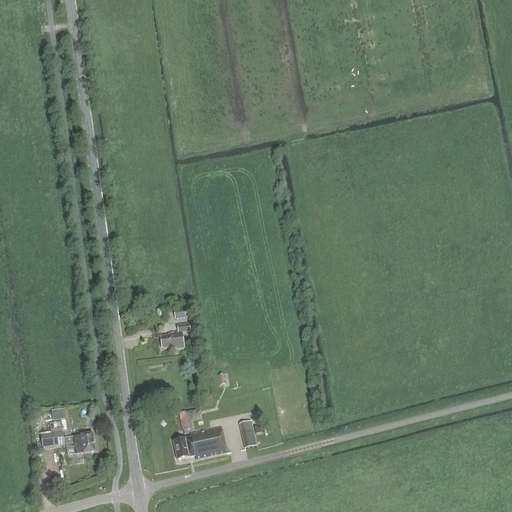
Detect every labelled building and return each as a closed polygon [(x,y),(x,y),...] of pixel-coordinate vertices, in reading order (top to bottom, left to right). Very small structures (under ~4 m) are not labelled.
[(189,319),(188,310),(174,312),(175,321),(189,319)] [(169,337),(160,338),(162,350),(170,349),(171,351),(184,349),(182,334),(190,333),(189,325),(177,327),(178,334),(169,335),(169,337)] [(226,374),(218,375),(220,385),(227,384),(226,374)] [(189,429),(185,414),(179,415),(182,430),(189,429)] [(251,423),(239,425),(240,432),(253,430),(251,423)] [(222,429),(190,436),(190,439),(173,443),(177,461),(195,458),(195,461),(227,454),(222,429)] [(65,446),(63,433),(41,436),(42,449),(65,446)] [(70,449),(75,449),(76,456),(83,455),(95,454),(93,435),(81,437),(69,439),(70,449)]
